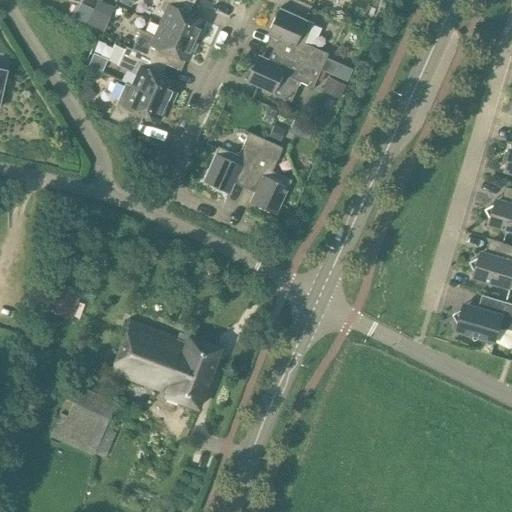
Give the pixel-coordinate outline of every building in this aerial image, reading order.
[(114,8),(97,0),(86,23),(103,31),(114,8)] [(185,11),(190,0),(188,0),(162,0),(158,9),(165,11),(159,24),(195,40),(204,20),(185,11)] [(282,34),(275,50),(323,71),(330,54),(307,43),(316,23),(281,8),(272,29),(282,34)] [(186,60),(195,40),(159,24),(154,36),(140,30),(132,49),(162,62),(167,51),(186,60)] [(126,46),(117,65),(123,68),(136,74),(131,85),(131,86),(167,102),(168,100),(172,102),(176,92),(172,91),(176,82),(157,74),(162,62),(132,49),(126,46)] [(323,71),(275,50),(268,65),(258,61),(248,82),(292,101),(301,81),(315,88),(323,71)] [(356,69),(338,61),(332,74),(349,82),(356,69)] [(347,86),(329,77),(323,90),(341,98),(347,86)] [(131,86),(131,85),(125,83),(110,117),(133,127),(139,113),(158,122),(167,102),(131,86)] [(243,187),(265,139),(248,131),(237,155),(217,146),(202,180),(223,190),(227,180),(243,187)] [(265,139),(243,187),(259,194),(254,204),(275,214),(291,180),(271,170),(282,147),(265,139)] [(503,169),(511,172),(511,144),(509,151),(507,150),(505,152),(503,159),(503,162),(506,162),(503,169)] [(511,188),(505,186),(502,199),(495,197),(494,202),(484,209),(489,218),(487,223),(503,228),(505,233),(510,230),(511,230),(511,188)] [(511,245),(490,239),(486,252),(479,250),(478,255),(468,261),(473,270),(472,276),(487,281),(490,286),(495,283),(510,288),(511,280),(511,245)] [(58,291),(51,313),(71,320),(79,298),(58,291)] [(511,303),(506,301),(502,314),(464,303),(463,308),(453,314),(458,323),(457,329),(472,334),(475,339),(480,336),(495,340),(499,328),(511,329),(511,303)] [(185,342),(128,321),(110,371),(166,392),(165,395),(197,407),(220,347),(188,335),(185,342)] [(116,400),(79,385),(72,400),(65,398),(58,412),(59,412),(49,435),(93,454),(109,417),(116,400)]
